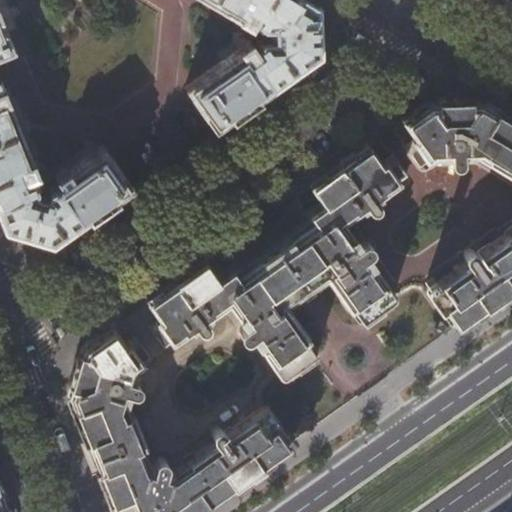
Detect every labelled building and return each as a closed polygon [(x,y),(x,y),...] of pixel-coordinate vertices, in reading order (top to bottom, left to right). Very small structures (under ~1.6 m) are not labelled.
[(0,0),(0,223),(3,232),(52,246),(95,215),(133,188),(127,179),(128,178),(107,150),(106,150),(102,145),(55,178),(57,182),(48,188),(45,195),(36,192),(38,185),(34,176),(38,175),(0,80),(0,56),(13,51),(0,17),(0,0),(203,0),(249,27),(252,23),(259,29),(271,29),(271,39),(259,39),(252,45),(249,42),(184,88),(187,93),(208,122),(215,131),(232,118),(290,78),(321,56),(319,5),(310,0),(0,0)] [(449,155),(449,159),(449,160),(450,161),(450,162),(451,163),(452,164),(454,164),(456,164),(457,164),(459,164),(460,163),(460,162),(461,161),(462,160),(462,154),(477,153),(511,174),(511,225),(505,230),(504,236),(478,254),(474,250),(473,249),(471,249),(470,248),(469,248),(468,249),(466,249),(465,250),(465,251),(464,252),(463,253),(463,255),(463,256),(463,257),(466,262),(428,289),(428,290),(427,291),(427,292),(428,293),(440,311),(445,309),(457,326),(509,290),(511,287),(511,120),(478,100),(428,102),(402,121),(414,138),(412,141),(418,150),(410,155),(418,167),(435,155),(449,155)] [(364,205),(367,209),(367,210),(369,210),(370,211),(371,211),(372,211),(373,211),(375,210),(376,209),(376,208),(377,207),(378,206),(378,205),(378,204),(378,203),(377,201),(375,198),(405,176),(397,165),(389,169),(383,161),(380,162),(368,145),(306,189),(318,206),(303,216),(306,219),(302,222),(304,226),(240,272),(237,268),(233,271),(231,267),(216,277),(204,260),(146,302),(158,320),(155,322),(161,331),(155,336),(163,348),(193,327),(197,331),(199,332),(200,332),(201,332),(202,332),(204,331),(205,330),(206,329),(206,328),(206,327),(206,325),(206,324),(204,319),(228,302),(244,325),(240,328),(240,330),(239,331),(239,332),(239,333),(240,335),(241,336),(242,337),(243,338),(244,338),(245,338),(247,338),(248,338),(252,336),(279,373),(280,374),(281,374),(281,375),(282,375),(283,375),(283,374),(296,366),(298,370),(316,356),(306,340),(308,338),(286,305),(326,276),(350,308),(353,306),(364,322),(383,309),(381,306),(393,297),(394,295),(393,294),(393,293),(366,255),(371,252),(371,251),(372,250),(372,249),(372,248),(372,247),(372,246),(371,244),(370,243),(369,242),(368,241),(367,241),(366,241),(364,241),(363,242),(359,245),(342,221),(364,205)] [(127,392),(133,393),(134,393),(136,392),(137,391),(137,390),(138,390),(139,387),(139,386),(138,385),(138,384),(137,383),(137,382),(136,381),(135,380),(131,379),(134,368),(148,358),(140,346),(133,351),(127,342),(124,344),(111,326),(83,346),(69,394),(88,443),(101,475),(115,511),(194,511),(241,479),(268,460),(288,446),(276,428),(280,425),(267,407),(266,407),(265,406),(264,406),(263,406),(262,406),(262,407),(225,433),(220,428),(219,427),(218,427),(217,427),(215,427),(214,427),(213,428),(212,428),(211,429),(211,430),(210,432),(210,433),(210,434),(210,435),(214,440),(194,454),(190,454),(182,459),(181,464),(172,470),(165,468),(166,461),(165,460),(165,459),(164,458),(163,458),(162,457),(161,457),(160,457),(158,457),(157,457),(156,458),(155,458),(154,459),(154,460),(152,465),(147,463),(140,446),(144,444),(131,411),(127,413),(123,404),(127,392)] [(0,511),(8,511),(0,492),(0,511)]
